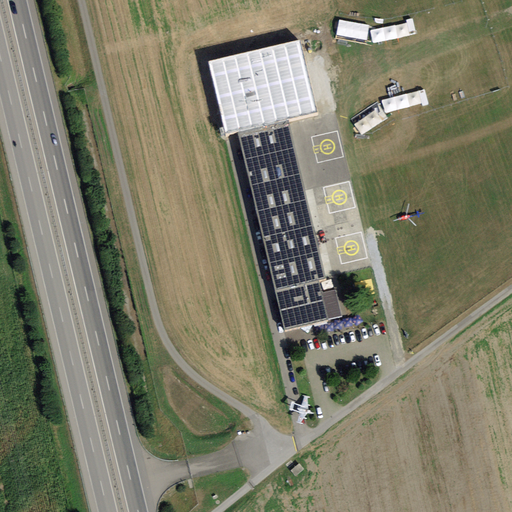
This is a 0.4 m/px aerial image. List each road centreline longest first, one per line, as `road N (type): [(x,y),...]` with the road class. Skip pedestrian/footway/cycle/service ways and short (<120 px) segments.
road 1 (motorway): [(136,511),(15,0)]
road 2 (track): [(272,465),(257,419),(177,361),(155,321),(79,0)]
road 3 (motorway): [(0,57),(105,511)]
road 4 (track): [(217,511),(511,288)]
